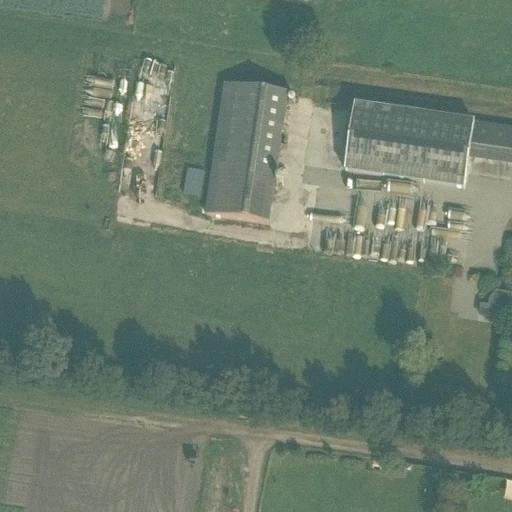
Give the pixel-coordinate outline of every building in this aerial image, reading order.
[(205,218),(270,228),(289,97),(224,88),(205,218)] [(465,193),(475,125),(355,107),(345,176),(465,193)] [(183,195),(199,198),(205,174),(189,171),(183,195)] [(488,309),(481,308),(480,318),(495,320),(497,311),(488,309)] [(437,511),(452,511),(454,497),(439,495),(437,511)]
